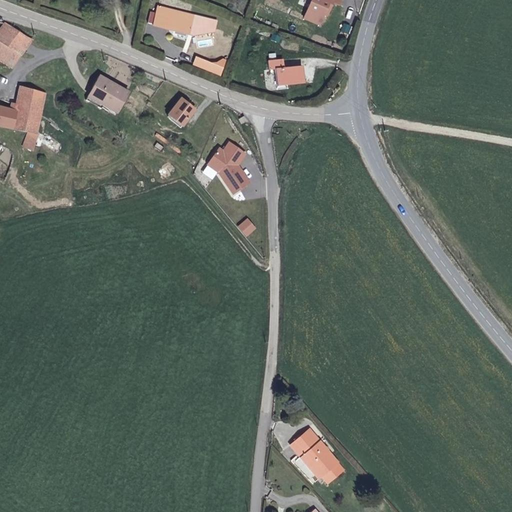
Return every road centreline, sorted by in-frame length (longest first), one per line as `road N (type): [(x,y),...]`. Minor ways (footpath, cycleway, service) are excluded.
road 1 (residential): [(260,108),(273,179),(275,312),(255,511)]
road 2 (secondary): [(360,114),(392,193),(511,350)]
road 3 (tertiary): [(260,108),(0,7)]
road 4 (track): [(360,114),(511,140)]
